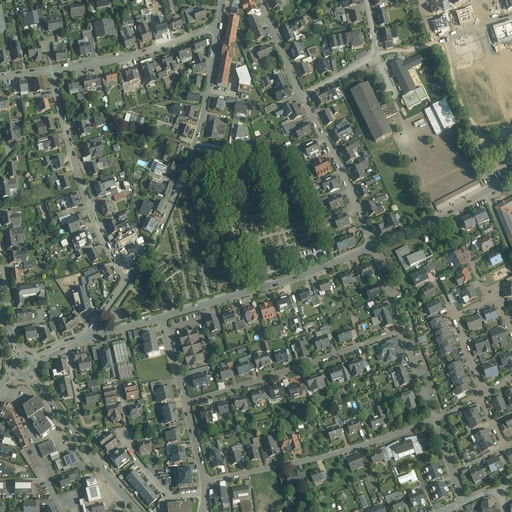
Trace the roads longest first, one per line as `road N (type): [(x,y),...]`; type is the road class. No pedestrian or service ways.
road 1 (residential): [(126,280),(172,202),(204,108),(218,25)]
road 2 (residential): [(204,481),(314,458),(434,417)]
road 3 (residential): [(186,402),(405,329)]
road 4 (residential): [(161,316),(373,246)]
road 5 (residential): [(122,272),(88,205),(51,70)]
road 6 (secondary): [(138,511),(29,375)]
road 7 (residential): [(218,25),(134,57),(51,70)]
road 8 (residential): [(300,93),(373,246)]
road 9 (residential): [(373,246),(511,175)]
road 10 (residential): [(365,0),(376,53),(300,93)]
road 11 (residential): [(1,389),(20,409),(61,511)]
